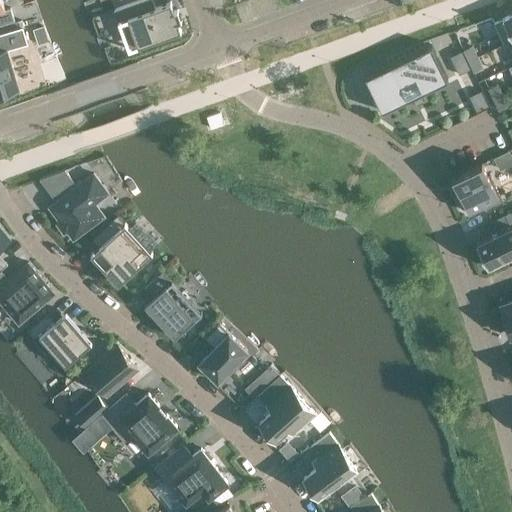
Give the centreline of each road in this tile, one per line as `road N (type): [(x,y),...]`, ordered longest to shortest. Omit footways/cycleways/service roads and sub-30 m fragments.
road 1 (residential): [(0,195),(51,265),(224,422),(297,511)]
road 2 (residential): [(218,45),(252,97),(396,155),(449,229),(470,297)]
road 3 (residential): [(218,45),(0,125)]
road 4 (residential): [(470,297),(511,430)]
road 5 (residential): [(346,0),(218,45)]
